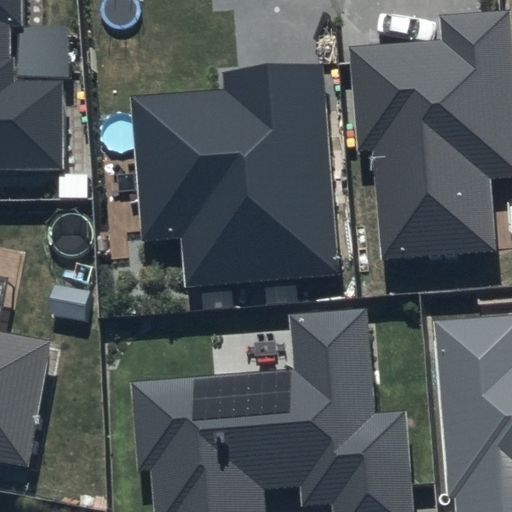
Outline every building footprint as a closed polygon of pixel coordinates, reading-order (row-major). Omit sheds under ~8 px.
[(33,0),(0,0),(0,181),(74,181),(73,93),(24,93),(24,70),(18,70),(18,38),(34,38),(33,0)] [(355,37),(368,258),(500,251),(495,168),(511,166),(511,7),(430,12),(432,33),(355,37)] [(218,87),(121,93),(128,228),(172,226),(175,282),(336,273),(323,58),(217,64),(218,87)] [(166,473),(166,511),(254,511),(254,490),(292,489),(293,510),(317,509),(317,511),(393,511),(391,418),(366,419),(363,310),(286,312),(287,372),(120,377),(123,474),(166,473)] [(511,511),(511,313),(433,319),(446,498),(454,497),(454,511),(511,511)] [(0,471),(36,479),(60,357),(0,345),(0,471)]
